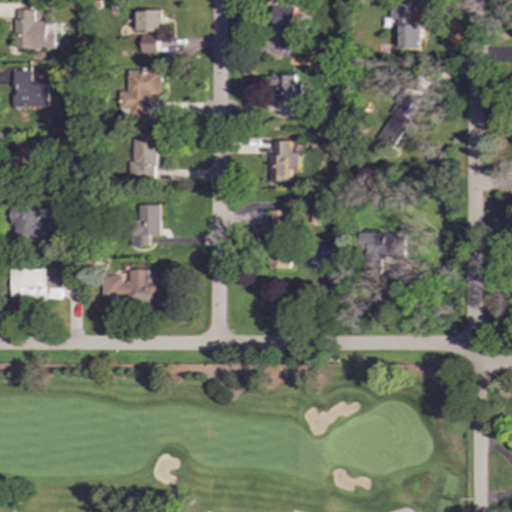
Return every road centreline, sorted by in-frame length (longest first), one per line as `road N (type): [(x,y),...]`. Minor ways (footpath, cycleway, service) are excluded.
road 1 (residential): [(472,347),(0,345)]
road 2 (residential): [(472,347),(475,0)]
road 3 (residential): [(215,345),(220,0)]
road 4 (residential): [(478,511),(478,365)]
